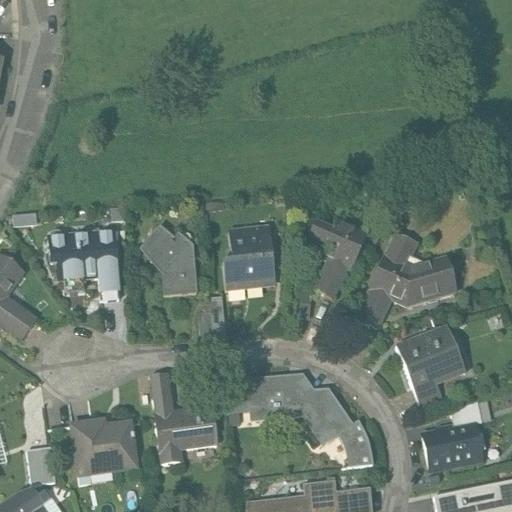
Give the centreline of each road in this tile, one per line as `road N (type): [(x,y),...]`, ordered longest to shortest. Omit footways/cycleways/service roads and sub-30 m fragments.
road 1 (residential): [(394,511),(399,462),(390,420),(366,386),(327,361),(243,353),(76,370)]
road 2 (residential): [(38,0),(32,100),(0,175)]
